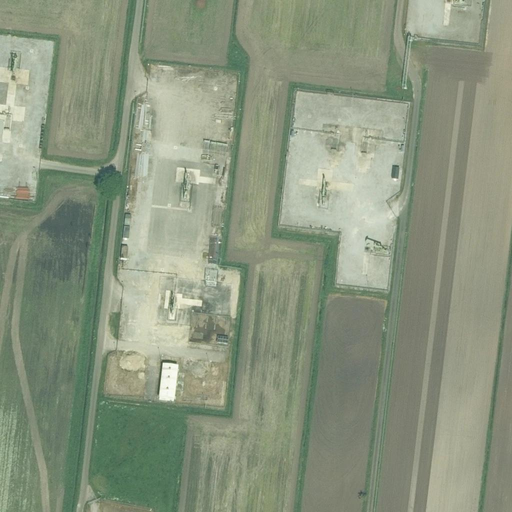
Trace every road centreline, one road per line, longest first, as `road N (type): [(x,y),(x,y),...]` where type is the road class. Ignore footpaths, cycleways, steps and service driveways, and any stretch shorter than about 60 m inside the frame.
road 1 (track): [(429,0),(369,511)]
road 2 (track): [(77,511),(137,0)]
